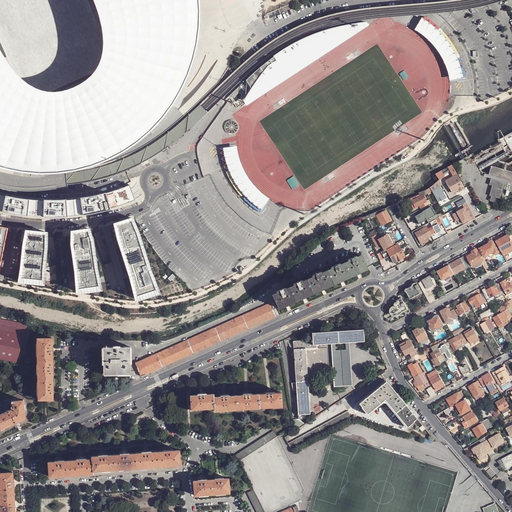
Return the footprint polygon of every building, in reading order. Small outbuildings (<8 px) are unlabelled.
[(0,0),(0,169),(23,174),(49,177),(75,174),(99,167),(120,158),(138,145),(154,131),(170,113),(182,95),(188,84),(195,65),(200,44),(202,25),(203,7),(201,0),(0,0)] [(419,12),(410,27),(415,30),(422,35),(428,41),(435,48),(441,56),(445,64),(448,72),(450,83),(467,80),(464,64),(456,48),(446,34),(435,23),(419,12)] [(244,102),(246,105),(369,25),(366,22),(355,23),(339,26),(324,30),(310,36),(298,41),(286,48),(273,57),(260,67),(246,80),(229,95),(237,107),(244,102)] [(199,123),(210,112),(235,87),(233,85),(231,84),(230,83),(229,81),(227,80),(194,111),(192,113),(178,125),(176,127),(162,138),(158,141),(144,150),(142,151),(134,155),(123,159),(106,165),(97,168),(84,171),(75,172),(63,173),(52,174),(38,173),(34,173),(24,171),(17,170),(0,165),(0,177),(3,178),(27,183),(32,184),(43,185),(44,184),(60,184),(76,183),(77,183),(90,181),(102,178),(104,178),(117,174),(130,168),(132,168),(146,160),(161,152),(174,143),(187,133),(199,123)] [(501,142),(499,139),(497,140),(498,142),(495,144),(491,146),(489,147),(490,147),(487,149),(483,151),(482,151),(481,152),(477,154),(475,156),(475,155),(474,156),(472,154),(470,155),(469,155),(465,158),(464,158),(454,164),(451,164),(452,166),(466,158),(469,163),(473,160),(476,164),(481,161),(485,159),(486,159),(491,156),(494,154),(495,154),(499,152),(503,149),(505,152),(506,152),(506,151),(501,142)] [(239,154),(237,144),(219,146),(221,156),(224,165),(226,172),(228,178),(231,183),(239,193),(242,198),(247,203),(254,208),(262,215),(271,200),(263,194),(257,189),(253,184),(249,178),(246,173),(243,168),(241,164),(240,160),(239,154)] [(462,153),(469,150),(469,149),(469,148),(468,148),(465,150),(464,150),(461,152),(456,155),(455,155),(455,156),(456,157),(462,154),(462,153)] [(479,167),(479,168),(483,165),(493,160),(501,155),(506,152),(505,152),(504,152),(501,154),(496,157),(492,159),(488,162),(487,162),(483,164),(479,167)] [(448,168),(453,177),(457,175),(452,165),(448,168)] [(489,174),(488,175),(511,181),(511,172),(491,166),(489,171),(489,174)] [(445,177),(442,172),(436,175),(439,180),(445,177)] [(511,181),(488,175),(484,174),(483,177),(490,179),(511,184),(511,181)] [(449,179),(445,182),(448,187),(449,186),(453,193),(458,191),(457,188),(463,185),(457,175),(453,177),(449,179)] [(511,184),(490,179),(489,185),(491,185),(489,196),(490,196),(489,201),(494,203),(495,198),(500,199),(504,197),(505,197),(505,196),(507,196),(508,192),(511,192),(511,184)] [(136,199),(131,182),(82,191),(49,195),(15,192),(0,188),(0,205),(4,207),(27,212),(58,214),(112,206),(136,199)] [(432,191),(434,194),(438,201),(445,197),(440,187),(437,182),(435,184),(431,188),(432,191)] [(419,205),(423,203),(425,206),(431,203),(429,199),(426,201),(423,195),(426,194),(424,191),(422,192),(420,193),(420,194),(419,195),(420,196),(412,200),(412,201),(415,207),(419,205)] [(466,202),(464,198),(456,202),(458,206),(466,202)] [(466,202),(462,205),(463,208),(456,212),(463,224),(470,220),(471,221),(475,219),(474,216),(468,205),(466,202)] [(435,215),(430,207),(422,211),(422,212),(415,216),(419,224),(435,215)] [(376,215),(381,225),(391,220),(385,210),(376,215)] [(115,223),(117,239),(119,238),(135,288),(152,281),(136,231),(138,231),(131,218),(115,223)] [(0,259),(8,224),(0,222),(0,259)] [(48,227),(26,224),(22,242),(18,278),(44,280),(48,243),(48,227)] [(424,239),(431,236),(428,230),(425,225),(423,226),(424,228),(415,233),(419,242),(424,239)] [(88,228),(71,231),(70,245),(72,245),(79,284),(97,281),(90,242),(93,242),(88,228)] [(379,239),(378,239),(381,245),(383,249),(394,243),(389,233),(379,239)] [(504,236),(495,241),(504,256),(511,252),(509,250),(511,248),(511,241),(508,234),(504,236)] [(424,239),(419,242),(421,244),(426,242),(432,238),(431,236),(424,239)] [(376,247),(381,245),(378,239),(379,239),(377,237),(373,239),(372,239),(376,247)] [(480,249),(484,257),(493,252),(494,254),(499,252),(493,241),(480,249)] [(397,244),(386,250),(393,263),(405,257),(397,244)] [(487,272),(491,271),(484,260),(479,251),(478,251),(477,249),(472,252),(473,254),(467,257),(473,266),(474,266),(474,267),(477,268),(482,265),(483,265),(487,272)] [(367,269),(361,255),(357,257),(348,261),(345,263),(350,277),(359,273),(367,269)] [(454,274),(464,268),(461,264),(459,259),(453,262),(449,264),(454,274)] [(442,281),(446,279),(447,280),(448,280),(451,278),(450,276),(454,274),(449,264),(448,262),(443,265),(445,267),(437,271),(442,281)] [(350,277),(345,263),(340,265),(331,268),(327,270),(333,284),(342,280),(350,277)] [(333,284),(327,270),(322,273),(312,277),(307,280),(313,293),(323,289),(333,284)] [(420,282),(418,283),(422,290),(424,293),(426,297),(429,303),(432,302),(435,300),(432,294),(430,296),(428,292),(425,291),(428,290),(430,291),(435,288),(435,286),(437,285),(436,283),(431,275),(420,281),(420,282)] [(500,283),(498,284),(504,294),(505,296),(507,295),(511,292),(511,280),(511,281),(511,280),(508,282),(507,279),(500,283)] [(313,293),(307,280),(303,281),(294,285),(290,287),(296,301),(304,297),(313,293)] [(152,281),(135,288),(137,294),(154,288),(152,281)] [(420,293),(422,292),(416,282),(412,285),(412,286),(405,290),(410,299),(412,298),(420,293)] [(498,284),(490,288),(496,298),(504,294),(498,284)] [(296,301),(290,287),(286,289),(277,293),(272,294),(275,301),(279,308),(287,304),(296,301)] [(496,298),(490,288),(486,290),(485,288),(482,289),(483,292),(483,293),(487,301),(488,302),(496,298)] [(483,293),(480,294),(485,302),(487,306),(489,305),(488,302),(487,301),(483,293)] [(474,308),(485,302),(480,294),(471,298),(471,299),(468,300),(470,304),(471,304),(474,308)] [(401,298),(397,301),(397,302),(395,303),(394,303),(394,305),(394,306),(392,308),(390,309),(390,311),(390,314),(392,315),(394,316),(396,316),(402,313),(402,312),(404,311),(406,310),(407,309),(405,304),(404,303),(401,298)] [(465,301),(457,306),(458,309),(455,310),(458,315),(469,309),(465,301)] [(160,360),(162,367),(166,365),(276,316),(270,303),(157,354),(160,360)] [(448,307),(440,311),(446,323),(458,316),(454,308),(450,311),(449,309),(448,307)] [(502,309),(500,310),(502,313),(496,316),(493,317),(494,317),(498,325),(507,320),(507,319),(511,316),(511,315),(508,309),(507,307),(502,309)] [(492,309),(480,315),(482,320),(487,317),(491,315),(494,313),(493,311),(492,309)] [(443,326),(438,315),(433,318),(428,321),(430,327),(429,327),(432,332),(443,326)] [(485,332),(494,327),(494,326),(496,325),(494,321),(492,323),(490,319),(489,319),(487,317),(482,320),(484,322),(480,324),(485,332)] [(0,358),(23,363),(24,361),(29,332),(30,325),(29,325),(23,324),(17,323),(0,319),(0,358)] [(420,325),(411,330),(416,338),(419,342),(427,338),(425,334),(420,325)] [(472,328),(464,332),(468,340),(469,342),(478,337),(477,335),(472,328)] [(364,341),(364,329),(353,330),(349,330),(341,331),(335,331),(327,332),(312,333),(312,336),(313,345),(317,345),(331,344),(335,343),(346,343),(349,342),(364,341)] [(464,332),(459,335),(463,343),(468,340),(464,332)] [(405,333),(402,334),(403,336),(399,337),(401,341),(403,340),(404,342),(409,340),(405,333)] [(459,335),(449,341),(454,350),(458,348),(464,345),(463,343),(459,335)] [(293,341),(294,349),(306,348),(306,349),(317,348),(317,345),(313,345),(312,336),(308,336),(309,340),(293,341)] [(37,338),(37,360),(52,360),(52,349),(52,338),(37,338)] [(420,353),(417,348),(415,349),(410,340),(409,340),(404,342),(402,344),(407,353),(408,355),(410,354),(411,357),(413,356),(420,353)] [(446,343),(444,340),(442,342),(438,344),(436,345),(438,349),(441,355),(443,357),(445,361),(452,357),(449,352),(450,351),(448,346),(450,345),(448,342),(446,343)] [(352,386),(349,342),(346,343),(346,349),(335,350),(335,343),(331,344),(333,381),(334,387),(339,387),(352,386)] [(103,364),(104,373),(130,373),(130,363),(129,347),(120,347),(113,347),(103,347),(103,364)] [(306,349),(306,348),(294,349),(294,353),(296,353),(298,382),(296,382),(296,390),(298,415),(300,415),(304,415),(306,415),(310,414),(306,349)] [(434,351),(430,354),(432,358),(431,358),(435,366),(440,363),(440,362),(439,360),(437,357),(441,355),(438,349),(434,351)] [(424,351),(420,353),(413,356),(415,359),(415,360),(426,354),(426,353),(424,351)] [(135,363),(141,376),(162,367),(160,360),(157,354),(135,363)] [(37,360),(38,378),(53,377),(52,369),(52,360),(37,360)] [(422,373),(417,362),(413,364),(412,363),(408,365),(412,373),(411,373),(414,377),(422,373)] [(504,366),(495,371),(500,380),(505,377),(508,375),(509,375),(504,366)] [(436,370),(427,375),(429,379),(438,374),(436,370)] [(501,385),(507,381),(505,377),(500,380),(495,371),(492,373),(497,381),(500,385),(501,385)] [(422,373),(414,377),(416,381),(414,382),(416,387),(419,386),(421,390),(430,385),(427,381),(422,373)] [(489,373),(482,377),(479,379),(483,386),(486,385),(491,382),(492,382),(494,381),(489,373)] [(438,374),(429,379),(436,390),(444,385),(438,374)] [(38,400),(53,400),(53,388),(53,377),(38,378),(38,400)] [(478,381),(468,387),(474,396),(483,391),(481,388),(478,381)] [(386,382),(359,403),(362,407),(367,413),(382,401),(386,402),(407,426),(413,421),(417,418),(386,382)] [(487,386),(491,392),(496,389),(493,384),(492,382),(486,385),(487,386)] [(431,387),(428,388),(427,389),(431,396),(435,394),(431,387)] [(467,397),(463,390),(458,392),(462,400),(464,399),(467,397)] [(282,406),(281,392),(271,393),(271,391),(270,391),(268,392),(268,393),(264,393),(257,394),(257,408),(282,406)] [(483,391),(474,396),(476,400),(485,395),(483,391)] [(458,392),(448,398),(450,401),(448,402),(450,407),(462,400),(458,392)] [(211,408),(211,394),(207,394),(204,395),(204,393),(202,393),(200,393),(200,395),(190,396),(191,409),(211,408)] [(257,408),(257,394),(249,394),(249,393),(247,393),(245,393),(245,395),(242,395),(234,395),(235,409),(257,408)] [(235,409),(234,395),(230,396),(226,396),(226,395),(225,395),(223,395),(223,396),(214,397),(214,394),(211,394),(211,408),(214,408),(214,411),(235,409)] [(462,414),(470,409),(468,406),(471,405),(467,397),(464,399),(465,400),(456,405),(462,414)] [(504,398),(496,403),(500,410),(509,406),(504,398)] [(25,419),(23,400),(19,401),(12,401),(13,405),(13,409),(11,410),(8,411),(2,414),(8,426),(17,422),(25,419)] [(413,421),(407,426),(386,402),(382,401),(367,413),(362,407),(368,415),(383,403),(385,403),(406,428),(414,422),(413,421)] [(288,443),(292,449),(352,417),(351,416),(348,410),(288,443)] [(472,412),(463,417),(465,421),(462,422),(465,428),(468,426),(478,421),(472,412)] [(487,418),(482,422),(486,429),(492,427),(487,418)] [(295,429),(304,423),(297,419),(293,420),(294,426),(295,429)] [(477,437),(487,431),(482,423),(481,424),(473,429),(477,437)] [(236,455),(239,460),(240,460),(277,437),(273,431),(260,439),(238,453),(236,455)] [(499,433),(471,449),(472,450),(474,454),(476,453),(477,455),(480,460),(486,457),(485,455),(488,453),(487,452),(494,448),(493,447),(504,441),(499,433)] [(180,465),(179,450),(169,451),(160,452),(161,466),(180,465)] [(304,450),(298,468),(305,470),(311,453),(304,450)] [(161,466),(160,452),(147,453),(137,453),(138,468),(161,466)] [(138,468),(137,453),(125,454),(115,455),(116,469),(138,468)] [(511,453),(498,461),(500,464),(504,470),(511,465),(511,453)] [(116,469),(115,455),(103,456),(92,456),(93,471),(116,469)] [(93,471),(92,456),(91,457),(91,458),(81,459),(70,460),(71,475),(93,473),(93,471)] [(71,475),(70,460),(60,461),(48,462),(49,477),(71,475)] [(0,472),(0,495),(14,494),(14,487),(14,484),(13,481),(13,472),(0,472)] [(230,493),(228,478),(222,479),(220,479),(218,479),(214,479),(215,494),(230,493)] [(215,494),(214,479),(205,480),(202,480),(200,480),(193,481),(195,496),(215,494)] [(248,493),(257,511),(265,511),(254,490),(251,491),(248,493)] [(14,494),(0,495),(0,501),(1,511),(0,511),(18,511),(19,511),(15,511),(15,506),(15,504),(15,502),(14,494)]
